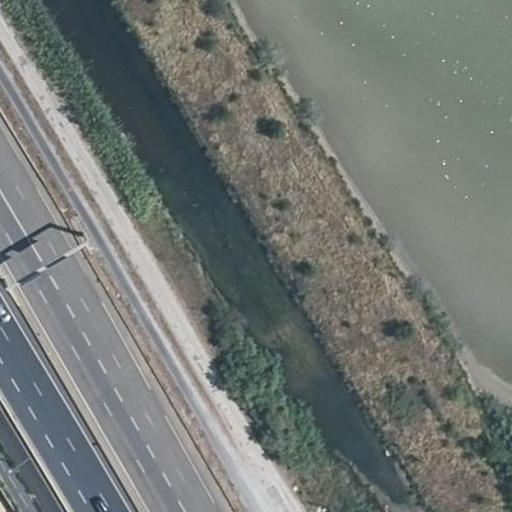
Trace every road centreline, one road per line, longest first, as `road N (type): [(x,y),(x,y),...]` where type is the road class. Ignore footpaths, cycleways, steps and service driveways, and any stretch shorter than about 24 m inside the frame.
road 1 (track): [(294,511),(0,18)]
road 2 (trunk): [(186,511),(50,282)]
road 3 (trunk): [(0,328),(106,511)]
road 4 (primary): [(50,282),(40,230),(0,160)]
